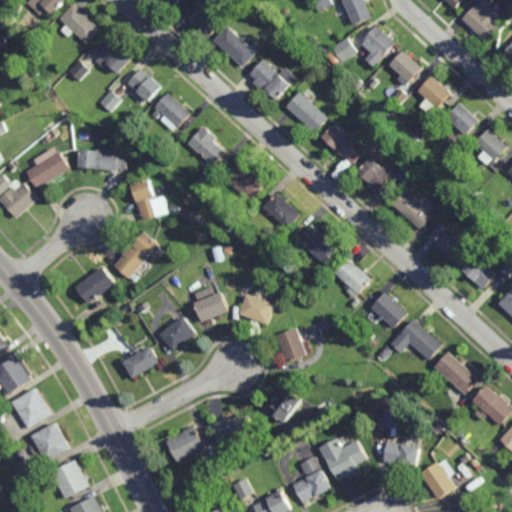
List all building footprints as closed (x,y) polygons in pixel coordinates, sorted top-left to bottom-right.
[(68,0),(55,15),(39,0),(68,0)] [(208,0),(206,3),(219,15),(224,10),(230,16),(225,20),(227,22),(212,37),(200,25),(201,24),(193,16),(205,4),(201,0),(208,0)] [(321,10),(317,0),(334,0),(336,4),(321,10)] [(372,0),(370,1),(377,17),(357,26),(346,1),(348,0),(372,0)] [(466,0),(458,9),(452,4),(452,3),(448,0),(466,0)] [(497,0),(491,6),(503,19),(498,24),(502,28),(488,42),(465,20),(485,0),(497,0)] [(18,13),(11,10),(16,3),(22,7),(18,13)] [(90,44),(76,31),(71,37),(62,30),(63,28),(59,24),(64,19),(62,18),(75,3),(103,29),(90,44)] [(243,37),(247,33),(249,35),(246,39),(253,46),(257,42),(260,44),(255,49),(260,54),(246,68),(217,41),(231,26),(243,37)] [(394,38),(400,44),(378,68),(369,60),(375,53),(366,45),(369,41),(368,40),(371,36),(370,36),(376,30),(377,31),(381,26),(394,38)] [(7,49),(0,48),(0,30),(9,31),(7,49)] [(292,40),(287,36),(291,31),(296,35),(292,40)] [(298,46),(293,42),(297,37),(302,42),(298,46)] [(349,65),(348,62),(346,63),(344,61),(336,66),(329,55),(336,49),(336,48),(351,38),(361,53),(355,56),(358,59),(349,65)] [(124,46),(123,48),(135,59),(122,74),(116,68),(112,73),(98,61),(102,57),(100,55),(114,39),(120,45),(121,44),(124,46)] [(406,53),(408,51),(427,69),(420,77),(421,77),(411,88),(402,80),(405,76),(394,66),(395,64),(392,61),(402,49),(406,53)] [(81,81),(71,71),(83,60),(93,70),(81,81)] [(283,75),(289,68),(299,78),(293,85),(295,87),(281,101),(270,91),(267,94),(256,84),(259,80),(254,74),(267,60),(283,75)] [(326,76),(323,73),(328,67),(332,71),(326,76)] [(153,104),(145,97),(144,98),(139,94),(141,92),(131,85),(145,68),(167,87),(153,104)] [(377,89),(372,85),(379,77),(383,80),(381,82),(383,83),(377,89)] [(441,110),(421,93),(434,78),(454,95),(441,110)] [(361,91),(357,87),(362,80),(367,84),(361,91)] [(113,112),(102,102),(114,89),(125,100),(113,112)] [(401,108),(399,107),(392,115),(388,111),(395,103),(394,101),(404,89),(412,96),(401,108)] [(180,130),(179,128),(175,132),(163,120),(162,121),(154,114),(159,109),(158,108),(172,93),(194,114),(180,130)] [(318,134),(290,108),(303,93),(332,119),(318,134)] [(469,137),(450,119),(464,104),(483,122),(469,137)] [(425,135),(417,128),(427,116),(435,124),(425,135)] [(0,135),(0,123),(5,121),(10,131),(0,135)] [(49,132),(45,128),(54,121),(57,126),(49,132)] [(387,132),(382,127),(387,122),(392,126),(387,132)] [(356,141),(357,140),(367,148),(366,150),(368,152),(367,153),(369,154),(362,162),(361,161),(355,167),(337,151),(336,149),(326,139),(338,125),(356,141)] [(217,165),(204,153),(202,154),(190,144),(205,127),(219,139),(216,143),(227,153),(217,165)] [(511,149),(499,164),(479,146),(492,131),(511,149)] [(455,164),(445,154),(455,143),(465,153),(455,164)] [(114,152),(123,153),(122,155),(130,155),(129,170),(122,170),(122,172),(83,169),(85,149),(91,150),(90,151),(101,152),(101,149),(105,149),(105,144),(115,145),(114,152)] [(41,187),(32,171),(42,165),(38,159),(58,147),(62,153),(64,152),(74,169),(65,174),(64,173),(41,187)] [(413,175),(401,164),(413,151),(425,163),(413,175)] [(252,199),(226,176),(242,157),(257,170),(256,170),(268,181),(252,199)] [(388,164),(389,163),(397,171),(381,188),(360,168),(364,164),(367,167),(374,159),(378,162),(382,158),(388,164)] [(428,173),(423,167),(427,164),(432,169),(428,173)] [(204,187),(195,180),(204,169),(213,176),(204,187)] [(1,195),(0,194),(0,179),(5,175),(13,185),(1,195)] [(156,194),(157,194),(158,197),(165,194),(171,212),(145,220),(134,182),(151,177),(156,194)] [(43,197),(20,217),(3,197),(17,185),(20,188),(29,180),(43,197)] [(416,193),(419,189),(426,195),(427,194),(437,203),(432,209),(436,213),(423,228),(394,201),(408,186),(416,193)] [(289,227),(265,204),(279,189),(303,212),(289,227)] [(191,204),(184,198),(190,191),(197,198),(191,204)] [(203,223),(189,217),(195,204),(208,210),(203,223)] [(459,262),(430,235),(444,219),(473,247),(459,262)] [(325,262),(300,238),(314,222),(327,235),(326,236),(339,248),(325,262)] [(160,241),(153,250),(157,254),(154,257),(150,253),(149,254),(150,255),(130,277),(117,264),(127,253),(124,251),(135,240),(147,228),(160,241)] [(486,286),(466,267),(480,252),(500,272),(486,286)] [(356,297),(348,289),(352,285),(338,271),(351,257),(374,278),(356,297)] [(93,303),(79,286),(108,263),(121,279),(96,299),(97,300),(93,303)] [(216,292),(223,289),(231,309),(204,320),(198,306),(199,305),(196,299),(198,299),(195,291),(212,284),(216,292)] [(271,294),(270,298),(280,302),(272,323),(255,317),(255,319),(250,317),(251,315),(242,312),(250,291),(257,294),(259,290),(271,294)] [(396,327),(392,324),(387,330),(384,327),(390,321),(385,316),(378,324),(368,315),(375,307),(374,306),(388,291),(410,312),(396,327)] [(511,311),(502,301),(511,291),(511,311)] [(356,307),(352,303),(358,298),(361,302),(356,307)] [(198,331),(175,349),(162,332),(169,326),(165,322),(173,316),(175,318),(173,320),(174,322),(185,313),(198,331)] [(447,343),(433,359),(413,341),(404,352),(394,343),(417,317),(447,343)] [(310,353),(303,356),(305,362),(302,363),(300,358),(290,361),(286,352),(285,353),(284,349),(285,349),(280,333),(300,326),(310,353)] [(0,352),(0,329),(11,344),(0,352)] [(142,350),(152,344),(162,361),(134,377),(125,360),(130,357),(130,356),(133,354),(132,351),(137,348),(135,344),(138,343),(142,350)] [(389,354),(385,351),(390,344),(394,347),(389,354)] [(468,394),(438,366),(452,350),(482,378),(468,394)] [(22,358),(25,356),(35,373),(33,374),(35,378),(11,393),(0,375),(0,364),(19,353),(22,358)] [(30,427),(14,400),(39,385),(55,412),(30,427)] [(501,394),(502,393),(511,403),(510,403),(511,405),(511,414),(502,424),(477,399),(492,385),(501,394)] [(304,398),(288,422),(271,409),(277,401),(275,399),(276,397),(274,396),(276,392),(278,394),(280,392),(282,394),(288,386),(304,398)] [(399,427),(382,423),(385,408),(402,411),(399,427)] [(228,441),(228,442),(224,442),(224,440),(217,441),(214,420),(251,415),(254,436),(234,439),(234,440),(228,441)] [(48,462),(42,450),(40,451),(38,447),(40,446),(33,433),(58,420),(73,448),(48,462)] [(179,462),(168,440),(184,432),(183,430),(195,425),(206,446),(186,456),(187,458),(179,462)] [(511,448),(502,439),(511,428),(511,448)] [(346,447),(360,439),(371,459),(359,465),(361,469),(340,480),(329,459),(328,459),(322,448),(323,447),(321,442),(324,441),(326,445),(341,437),(346,447)] [(406,443),(406,442),(424,446),(419,468),(387,461),(391,440),(406,443)] [(466,462),(462,457),(468,452),(472,457),(466,462)] [(325,469),(326,469),(336,488),(315,499),(314,497),(306,502),(293,478),(291,474),(299,470),(301,474),(304,472),(307,476),(309,475),(303,464),(317,456),(325,469)] [(458,473),(453,476),(460,488),(442,499),(434,485),(432,486),(430,482),(431,482),(425,471),(443,460),(443,461),(450,458),(458,473)] [(82,464),(83,464),(85,467),(84,468),(87,475),(89,474),(91,478),(89,479),(92,486),(68,498),(55,471),(79,459),(82,464)] [(211,480),(205,466),(221,459),(227,473),(211,480)] [(242,500),(234,485),(248,477),(256,493),(242,500)] [(289,511),(259,511),(256,505),(270,498),(280,492),(278,488),(283,486),(295,509),(289,511)] [(102,506),(105,504),(108,510),(105,511),(75,511),(73,508),(97,495),(102,506)]
